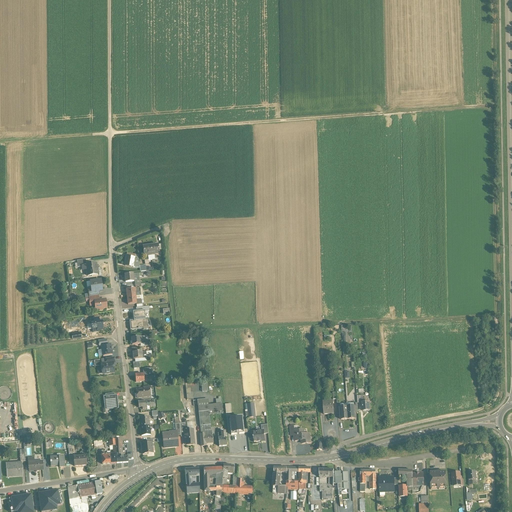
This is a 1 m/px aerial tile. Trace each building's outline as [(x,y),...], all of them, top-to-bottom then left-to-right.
[(158,245),(150,246),(151,254),(155,254),(156,259),(159,259),(159,253),(158,245)] [(150,246),(143,247),(144,255),(145,261),(148,260),(148,255),(151,254),(150,246)] [(135,258),(126,256),(125,266),(133,267),(137,268),(137,267),(138,264),(137,264),(137,261),(136,261),(137,258),(135,258)] [(86,266),(82,266),(82,267),(83,270),(86,269),(87,276),(98,274),(96,264),(86,266)] [(133,274),(125,275),(125,282),(134,282),(133,278),(133,274)] [(100,280),(90,282),(91,291),(92,291),(98,290),(102,289),(100,280)] [(135,289),(126,290),(127,297),(135,296),(135,293),(140,292),(140,288),(135,289)] [(135,296),(127,297),(128,305),(136,304),(141,303),(141,300),(136,300),(135,296)] [(99,299),(95,300),(95,302),(96,310),(99,309),(100,310),(102,310),(103,309),(107,308),(105,300),(100,300),(100,299),(99,299)] [(144,311),(133,312),(134,321),(130,321),(131,330),(143,329),(143,320),(145,320),(144,311)] [(99,319),(91,320),(92,329),(97,328),(98,331),(103,330),(102,322),(99,322),(99,319)] [(140,337),(131,338),(132,345),(144,344),(145,343),(145,340),(144,337),(140,337)] [(110,344),(101,346),(103,356),(112,354),(110,344)] [(141,351),(133,352),(133,359),(145,358),(146,358),(146,355),(146,351),(141,351)] [(106,364),(102,364),(101,366),(101,368),(102,369),(103,374),(114,373),(113,363),(106,364)] [(143,374),(135,375),(136,382),(144,381),(144,378),(148,377),(147,371),(143,372),(143,374)] [(144,389),(136,390),(137,398),(149,396),(148,389),(144,389)] [(105,398),(106,409),(111,408),(111,409),(114,409),(114,408),(117,408),(116,403),(119,403),(118,401),(116,401),(116,397),(115,397),(105,398)] [(210,415),(223,414),(222,403),(209,405),(208,399),(197,400),(199,413),(209,411),(210,415)] [(333,401),(326,402),(323,403),(323,402),(322,402),(324,415),(334,414),(333,401)] [(340,408),(340,414),(341,420),(348,419),(347,407),(340,408)] [(209,411),(199,413),(200,426),(210,425),(211,425),(210,415),(209,411)] [(148,417),(139,418),(140,427),(149,426),(148,417)] [(243,417),(229,419),(231,435),(244,433),(247,433),(247,429),(244,430),(243,417)] [(200,426),(201,434),(204,434),(204,432),(211,431),(210,425),(200,426)] [(149,426),(140,427),(141,436),(150,435),(149,426)] [(186,431),(184,431),(184,435),(185,445),(195,444),(193,430),(186,431)] [(261,442),(265,441),(264,434),(264,430),(261,430),(256,431),(256,432),(251,433),(251,438),(253,438),(254,442),(261,441),(261,442)] [(309,434),(303,434),(302,430),(293,431),(294,435),(294,441),(301,440),(301,444),(310,443),(309,434)] [(211,431),(204,432),(204,434),(200,434),(201,446),(206,446),(205,444),(213,443),(212,431),(211,431)] [(176,432),(163,433),(164,448),(177,447),(176,436),(176,432)] [(32,434),(23,435),(24,446),(33,445),(32,434)] [(225,434),(221,434),(222,438),(218,438),(219,447),(226,446),(225,437),(225,434)] [(146,443),(141,444),(142,454),(147,454),(147,452),(152,452),(151,443),(146,443)] [(107,450),(101,450),(102,456),(101,456),(101,458),(102,458),(102,464),(111,463),(110,454),(107,454),(107,450)] [(121,451),(116,451),(117,463),(128,462),(127,457),(123,457),(123,456),(121,456),(121,451)] [(57,456),(50,457),(51,461),(50,461),(50,462),(51,462),(51,466),(56,465),(56,464),(60,464),(60,467),(65,467),(64,456),(60,456),(60,454),(57,454),(57,456)] [(86,456),(74,457),(75,466),(86,465),(86,456)] [(43,461),(28,462),(29,470),(36,470),(36,469),(43,469),(43,461)] [(21,463),(6,464),(7,477),(13,476),(13,475),(19,474),(19,468),(22,468),(21,463)] [(234,465),(223,465),(223,468),(222,474),(222,479),(225,479),(227,479),(227,473),(233,473),(234,465)] [(223,468),(203,469),(204,491),(221,491),(221,487),(221,486),(222,482),(222,479),(222,474),(223,468)] [(298,468),(286,468),(286,472),(286,473),(286,483),(291,483),(291,482),(291,475),(291,472),(294,472),(298,473),(298,468)] [(311,468),(298,468),(298,473),(299,473),(299,484),(304,484),(305,484),(305,473),(310,473),(311,468)] [(199,469),(185,470),(185,474),(186,481),(186,483),(191,483),(190,476),(199,476),(199,469)] [(412,470),(398,469),(398,474),(407,474),(407,487),(412,487),(412,484),(412,475),(412,473),(412,470)] [(333,470),(322,470),(323,478),(333,478),(333,470)] [(375,470),(360,470),(360,478),(358,478),(358,481),(360,481),(360,492),(364,492),(365,475),(367,475),(367,477),(370,477),(370,482),(375,482),(375,475),(375,470)] [(445,471),(430,472),(430,487),(446,486),(445,471)] [(475,471),(468,471),(468,479),(469,484),(476,483),(476,479),(475,471)] [(349,489),(348,473),(343,473),(343,475),(341,475),(341,472),(335,472),(334,484),(338,484),(338,490),(349,489)] [(423,472),(412,473),(412,475),(412,484),(423,484),(423,480),(424,479),(424,478),(423,477),(423,472)] [(459,472),(452,472),(453,484),(460,483),(459,476),(459,472)] [(280,475),(274,474),(272,493),(285,494),(286,487),(286,486),(279,486),(280,474),(280,475)] [(384,477),(378,477),(379,492),(394,491),(394,484),(393,483),(392,477),(384,478),(384,477)] [(93,482),(68,486),(70,511),(87,511),(88,509),(88,504),(82,503),(81,497),(95,495),(94,489),(93,482)] [(199,485),(191,485),(191,490),(191,493),(199,493),(199,485)] [(61,490),(39,494),(41,511),(57,509),(56,505),(59,505),(63,504),(61,490)] [(17,511),(33,511),(31,495),(9,498),(11,511),(18,511),(17,511)] [(428,511),(428,503),(420,504),(420,511),(428,511)]
